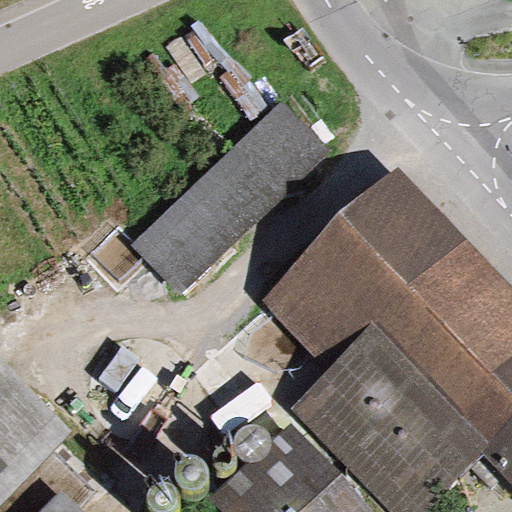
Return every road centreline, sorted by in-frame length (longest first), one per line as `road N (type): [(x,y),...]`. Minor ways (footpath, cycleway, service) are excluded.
road 1 (residential): [(333,0),(465,154)]
road 2 (residential): [(114,0),(0,52)]
